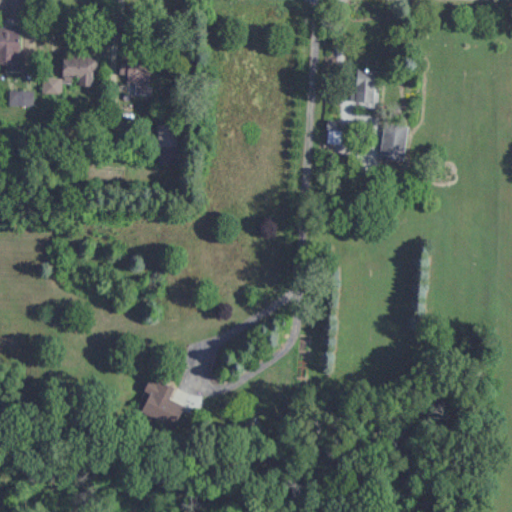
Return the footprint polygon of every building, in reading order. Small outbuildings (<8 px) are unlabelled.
[(19,27),(0,27),(0,66),(19,66),(19,27)] [(95,84),(95,55),(62,55),(62,84),(95,84)] [(150,94),(151,60),(120,59),(120,74),(126,75),(126,83),(135,83),(134,93),(150,94)] [(352,68),(352,103),(376,103),(376,68),(352,68)] [(158,124),(158,146),(178,146),(178,124),(158,124)] [(405,154),(405,125),(383,125),(383,154),(405,154)] [(140,399),(164,410),(175,388),(150,377),(140,399)]
